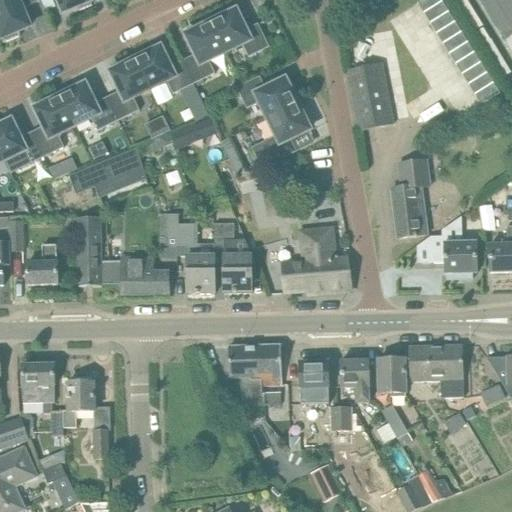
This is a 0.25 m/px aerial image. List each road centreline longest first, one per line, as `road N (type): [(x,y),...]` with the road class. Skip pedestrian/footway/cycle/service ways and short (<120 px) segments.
road 1 (residential): [(378,322),(322,0)]
road 2 (tertiary): [(139,328),(378,322)]
road 3 (residential): [(175,0),(0,84)]
road 4 (residential): [(146,511),(139,328)]
road 5 (tertiary): [(0,330),(139,328)]
road 6 (tertiary): [(378,322),(511,320)]
